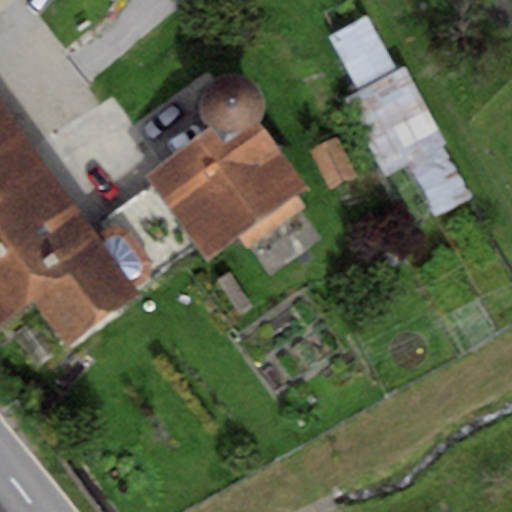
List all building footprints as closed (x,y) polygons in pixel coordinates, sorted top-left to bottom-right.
[(397,73),(369,18),(330,39),(358,93),(346,99),(388,179),(407,169),(433,219),(474,198),(406,69),(397,73)] [(211,130),(146,176),(155,187),(199,250),(207,262),(309,190),(263,124),(259,127),(261,123),(261,118),(262,112),(262,107),(261,101),(260,95),(256,89),(251,84),(243,80),(235,77),(226,77),(219,78),(212,81),(206,87),(200,97),(198,109),(200,116),(205,125),(211,130)] [(92,230),(0,103),(0,325),(33,301),(69,351),(141,299),(136,293),(92,230)] [(356,178),(336,139),(309,151),(330,193),(356,178)] [(199,250),(155,187),(92,230),(136,293),(199,250)]
